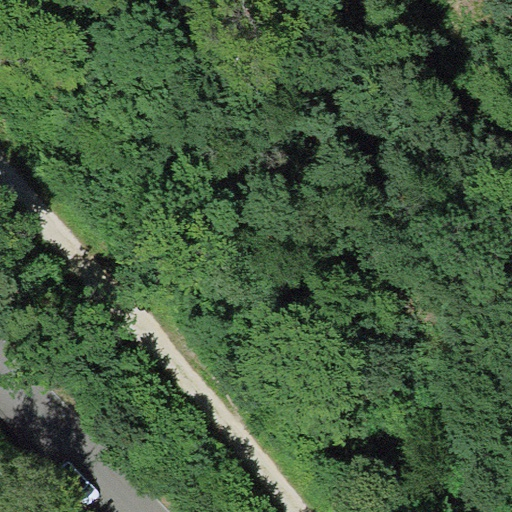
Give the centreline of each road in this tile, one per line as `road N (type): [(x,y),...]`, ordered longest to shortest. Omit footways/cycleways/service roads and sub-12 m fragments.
road 1 (track): [(0,187),(304,511)]
road 2 (residential): [(146,511),(0,368)]
